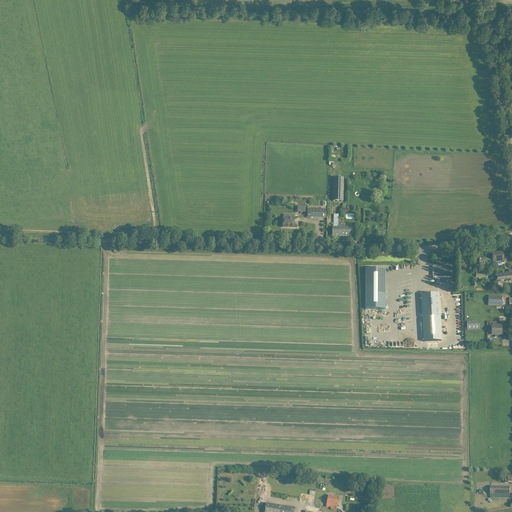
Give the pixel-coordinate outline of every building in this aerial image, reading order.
[(343,202),(344,178),(333,178),(333,201),(343,202)] [(307,209),(307,218),(326,218),(326,210),(307,209)] [(283,217),(282,227),(297,228),(297,217),(294,217),(294,215),(284,215),(284,217),(283,217)] [(351,237),(351,228),(342,228),(342,218),(338,218),(338,227),(332,227),(332,236),(342,237),(351,237)] [(493,263),(504,262),(503,253),(493,254),(493,263)] [(365,269),(365,309),(385,309),(385,269),(365,269)] [(511,269),(508,270),(509,274),(495,275),(496,284),(511,282),(511,269)] [(428,294),(421,295),(422,310),(425,309),(425,314),(422,314),(424,342),(441,341),(439,294),(432,294),(432,295),(428,295),(428,294)] [(504,306),(504,298),(490,297),(490,306),(504,306)] [(467,331),(480,330),(479,321),(466,321),(467,331)] [(491,327),(488,327),(488,335),(492,335),(495,335),(495,337),(498,337),(498,335),(502,335),(502,332),(506,332),(506,324),(501,325),(501,327),(497,327),(497,324),(492,324),(492,327),(491,327)] [(490,494),(490,498),(510,499),(510,494),(510,487),(490,486),(490,494)] [(337,506),(338,497),(327,496),(326,504),(337,506)] [(294,511),(295,508),(266,503),(264,511),(294,511)]
